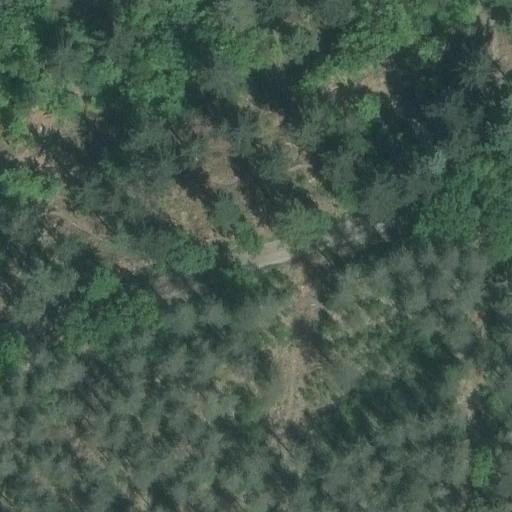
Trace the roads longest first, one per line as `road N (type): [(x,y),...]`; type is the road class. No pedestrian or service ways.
road 1 (track): [(487,184),(0,337)]
road 2 (track): [(487,184),(460,511)]
road 3 (track): [(37,325),(0,503)]
